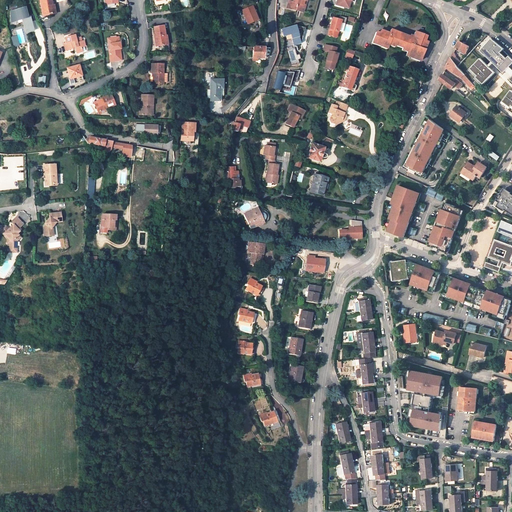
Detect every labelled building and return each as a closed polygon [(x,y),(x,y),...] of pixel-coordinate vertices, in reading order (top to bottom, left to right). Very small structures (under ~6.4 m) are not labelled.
[(40,0),(43,16),(52,15),(50,7),(52,6),(50,0),(40,0)] [(306,1),(306,0),(292,0),(292,1),(289,0),(287,8),(301,12),(304,0),(306,1)] [(25,6),(10,10),(10,22),(17,20),(16,17),(22,16),(23,18),(22,19),(25,33),(32,31),(29,17),(28,17),(27,15),(25,6)] [(248,23),(257,19),(252,6),(242,10),(248,23)] [(346,18),(339,16),(338,19),(332,17),(327,35),(337,38),(341,22),(345,23),(346,18)] [(166,45),(165,40),(167,40),(166,32),(164,32),(163,26),(154,27),(155,34),(156,34),(157,36),(155,37),(156,46),(166,45)] [(291,35),(294,46),(301,44),(306,28),(297,26),(282,29),(283,37),(291,35)] [(403,35),(390,30),(388,33),(381,31),(380,34),(378,33),(374,32),(370,42),(379,46),(379,44),(386,47),(387,44),(388,42),(394,45),(399,46),(402,48),(408,50),(407,52),(406,54),(414,57),(413,59),(419,61),(424,50),(422,49),(425,41),(424,41),(426,36),(415,32),(413,36),(412,38),(408,37),(403,35)] [(73,48),(75,47),(77,53),(83,51),(81,47),(85,46),(84,41),(82,42),(80,38),(76,39),(75,35),(65,38),(66,43),(64,44),(66,51),(73,48)] [(119,49),(117,49),(116,37),(107,39),(110,61),(121,59),(119,49)] [(480,51),(503,73),(511,62),(511,60),(507,56),(501,50),(502,49),(491,39),(480,51)] [(466,53),(469,46),(460,41),(456,48),(466,53)] [(336,48),(324,45),(323,50),(328,51),(326,60),(327,60),(325,67),(333,69),(337,53),(335,53),(336,48)] [(258,47),(253,47),(252,58),(257,58),(262,58),(268,57),(270,51),(269,48),(267,47),(263,47),(258,47)] [(293,64),(299,62),(295,49),(289,51),(293,64)] [(344,55),(351,58),(353,51),(347,49),(344,55)] [(462,62),(456,57),(453,60),(458,66),(462,62)] [(457,74),(461,77),(464,74),(458,66),(453,60),(451,58),(448,63),(446,68),(457,74)] [(480,58),(471,69),(478,76),(477,77),(483,84),(494,73),(480,58)] [(511,62),(503,73),(509,80),(511,76),(511,62)] [(163,64),(151,64),(151,73),(153,73),(153,76),(153,83),(163,83),(163,64)] [(67,68),(70,79),(82,75),(80,72),(78,65),(67,68)] [(357,70),(344,66),(343,70),(346,72),(346,73),(344,78),(343,80),(342,79),(339,86),(352,91),(354,90),(355,86),(355,85),(352,84),(355,75),(357,70)] [(278,71),(273,87),(280,89),(279,91),(285,93),(285,90),(291,91),(292,85),(291,85),(292,81),(297,82),(300,70),(291,69),(290,72),(285,71),(284,72),(278,71)] [(456,78),(453,82),(442,74),(441,77),(439,79),(451,88),(455,84),(459,88),(463,84),(458,79),(456,78)] [(464,74),(461,77),(461,78),(463,80),(469,85),(472,83),(470,81),(465,75),(464,74)] [(83,80),(82,78),(82,75),(70,79),(72,84),(83,80)] [(211,101),(219,101),(219,95),(219,89),(222,89),(222,79),(211,79),(211,101)] [(511,91),(503,102),(511,107),(511,106),(511,105),(511,91)] [(110,94),(101,98),(102,99),(103,100),(100,102),(99,100),(94,103),(98,112),(107,108),(115,105),(110,94)] [(141,107),(139,107),(139,114),(152,115),(153,96),(141,95),(141,105),(141,107)] [(331,113),(331,115),(329,118),(331,121),(336,123),(339,122),(340,119),(344,120),(346,115),(344,114),(348,104),(337,100),(335,105),(331,103),(328,111),(331,113)] [(302,110),(290,104),(287,110),(290,112),(284,123),(292,127),(298,116),(299,117),(302,110)] [(451,115),(459,122),(467,111),(458,105),(451,115)] [(233,121),(230,130),(240,132),(241,131),(242,128),(242,126),(247,127),(249,121),(245,120),(240,118),(236,117),(234,122),(233,121)] [(415,149),(413,148),(404,165),(408,167),(407,169),(417,175),(418,172),(421,174),(433,151),(432,150),(436,144),(437,145),(442,135),(441,134),(444,129),(430,119),(425,131),(424,133),(422,132),(416,142),(419,143),(417,146),(415,149)] [(193,141),(194,123),(182,122),(181,140),(193,141)] [(157,135),(157,125),(144,124),(143,133),(152,133),(152,135),(157,135)] [(310,130),(306,137),(310,139),(311,137),(313,138),(315,132),(310,130)] [(122,152),(130,153),(131,145),(106,140),(90,137),(88,143),(104,146),(103,148),(104,150),(108,151),(111,149),(111,147),(123,149),(122,152)] [(265,154),(265,158),(269,159),(275,160),(275,156),(274,156),(276,143),(268,141),(268,145),(264,144),(263,154),(265,154)] [(325,154),(327,149),(312,144),(307,157),(318,162),(320,156),(324,157),(326,157),(326,156),(325,154)] [(489,154),(497,159),(499,156),(491,150),(489,154)] [(473,166),(474,166),(468,162),(462,172),(474,180),(476,175),(477,176),(478,175),(481,177),(487,167),(479,162),(476,167),(475,168),(473,166)] [(275,164),(268,163),(265,182),(278,184),(279,175),(277,175),(279,164),(275,164)] [(54,165),(42,165),(42,175),(44,175),(45,179),(43,179),(43,186),(50,186),(53,184),(55,184),(54,175),(54,165)] [(229,175),(229,178),(238,177),(238,172),(236,172),(236,166),(230,166),(231,175),(229,175)] [(310,191),(322,194),(324,187),(325,183),(326,183),(327,178),(314,175),(310,191)] [(238,180),(238,177),(230,178),(231,187),(235,187),(236,186),(241,186),(241,180),(238,180)] [(398,185),(392,198),(395,199),(394,202),(389,217),(392,219),(389,228),(394,230),(393,233),(403,236),(412,211),(411,211),(413,206),(414,206),(419,193),(398,185)] [(427,186),(424,192),(434,197),(437,191),(427,186)] [(511,195),(504,190),(500,196),(501,197),(498,201),(497,200),(496,202),(494,206),(503,212),(504,211),(511,215),(511,195)] [(438,191),(435,197),(441,200),(444,194),(438,191)] [(419,202),(416,209),(423,211),(425,205),(419,202)] [(456,206),(445,202),(436,227),(437,228),(436,231),(435,230),(429,246),(448,253),(454,237),(453,237),(454,235),(454,234),(455,234),(464,210),(456,207),(456,206)] [(241,214),(247,227),(260,221),(261,224),(262,223),(263,222),(264,221),(265,219),(265,217),(264,215),(263,214),(262,212),(260,211),(258,207),(241,214)] [(44,224),(42,227),(43,237),(51,236),(50,227),(53,225),(55,222),(61,222),(61,212),(49,213),(49,217),(46,220),(48,222),(44,224)] [(105,215),(101,214),(101,229),(107,230),(112,230),(113,224),(115,224),(115,217),(105,217),(105,215)] [(436,218),(430,215),(427,222),(434,225),(436,218)] [(4,235),(7,239),(7,240),(7,242),(9,245),(9,248),(16,249),(17,242),(20,238),(17,233),(19,231),(17,229),(23,224),(17,218),(11,223),(13,225),(11,227),(12,230),(10,231),(6,226),(0,225),(0,234),(2,235),(4,235)] [(340,230),(340,241),(350,241),(350,238),(358,238),(358,228),(361,227),(361,221),(351,220),(351,227),(349,227),(349,230),(340,230)] [(511,224),(502,220),(497,232),(511,237),(511,224)] [(248,230),(261,224),(260,221),(247,227),(248,230)] [(416,229),(410,227),(407,233),(414,236),(416,229)] [(511,246),(495,239),(488,257),(499,261),(497,266),(486,262),(484,266),(499,272),(502,263),(511,266),(511,263),(511,246)] [(264,243),(249,242),(247,252),(251,252),(250,264),(259,265),(261,266),(262,254),(264,243)] [(322,272),(324,259),(314,258),(312,271),(322,272)] [(409,260),(394,261),(394,269),(396,269),(396,279),(410,278),(410,276),(412,276),(414,277),(412,283),(434,292),(442,272),(433,269),(428,267),(427,269),(424,268),(425,266),(412,261),(409,262),(409,260)] [(458,278),(449,275),(442,292),(458,298),(459,295),(462,296),(460,300),(473,305),(488,310),(490,306),(492,307),(491,311),(500,314),(500,311),(508,314),(511,301),(511,297),(504,295),(497,292),(496,296),(493,295),(494,293),(467,283),(466,285),(463,284),(465,280),(458,278)] [(256,295),(261,287),(255,283),(255,282),(250,279),(247,284),(248,285),(246,289),(256,295)] [(306,301),(316,303),(319,287),(309,285),(306,301)] [(370,310),(369,310),(367,300),(358,302),(359,312),(360,321),(370,320),(369,314),(371,314),(370,310)] [(239,320),(251,323),(253,313),(246,312),(246,311),(240,309),(239,315),(240,315),(239,320)] [(298,327),(308,329),(311,313),(301,311),(298,327)] [(446,318),(425,313),(423,320),(444,325),(446,318)] [(461,322),(450,319),(448,326),(459,328),(461,322)] [(499,321),(496,327),(502,329),(505,323),(499,321)] [(467,323),(466,330),(476,333),(478,326),(467,323)] [(404,325),(405,334),(407,333),(408,342),(417,341),(415,324),(404,325)] [(493,329),(483,327),(481,334),(491,336),(493,329)] [(445,330),(445,332),(438,331),(437,334),(435,334),(434,341),(438,342),(438,344),(442,345),(443,343),(444,340),(447,341),(454,343),(454,342),(456,335),(456,333),(445,330)] [(363,357),(373,356),(373,352),(372,347),(374,347),(373,343),(372,343),(371,333),(360,334),(361,336),(361,340),(357,341),(357,345),(358,348),(362,348),(362,350),(363,357)] [(288,353),(298,355),(301,339),(291,338),(288,353)] [(238,352),(250,354),(251,344),(245,343),(245,342),(238,341),(238,347),(239,347),(238,352)] [(470,351),(474,352),(474,355),(476,355),(478,356),(484,357),(486,346),(472,343),(470,351)] [(359,359),(360,372),(360,373),(355,374),(356,376),(356,377),(360,377),(361,385),(371,384),(371,378),(372,378),(372,374),(370,374),(369,364),(368,358),(359,359)] [(288,381),(298,383),(301,366),(291,364),(288,381)] [(434,375),(411,370),(409,377),(409,379),(411,379),(410,385),(409,389),(416,391),(415,394),(413,405),(413,409),(430,412),(430,408),(433,394),(443,396),(445,386),(444,386),(442,385),(443,380),(443,377),(433,375),(434,375)] [(247,386),(259,384),(257,374),(250,375),(250,374),(244,375),(245,381),(246,381),(247,386)] [(459,410),(476,411),(477,388),(461,387),(459,410)] [(373,406),(373,402),(371,403),(370,392),(360,393),(360,396),(357,397),(358,404),(358,408),(362,408),(362,413),(372,412),(372,407),(373,406)] [(443,396),(433,394),(430,408),(432,408),(434,397),(442,398),(443,396)] [(430,412),(413,409),(412,413),(414,414),(412,422),(412,425),(428,428),(429,426),(441,429),(442,414),(430,412)] [(265,425),(276,421),(273,412),(266,415),(266,413),(260,416),(262,421),(263,421),(265,425)] [(493,424),(480,421),(479,423),(476,422),(473,437),(494,440),(497,426),(493,425),(493,424)] [(348,432),(347,432),(344,422),(334,424),(337,435),(332,436),(333,440),(338,439),(339,444),(349,442),(347,436),(349,436),(348,432)] [(371,447),(381,447),(381,442),(380,442),(380,437),(381,437),(381,433),(379,433),(378,423),(368,424),(369,431),(364,431),(365,434),(365,439),(370,439),(371,447)] [(351,458),(350,459),(349,453),(344,454),(343,452),(339,453),(341,465),(343,475),(345,475),(353,473),(351,463),(352,462),(351,458)] [(372,465),(374,465),(375,475),(376,480),(386,479),(385,475),(390,475),(389,463),(384,463),(383,454),(373,455),(374,461),(372,461),(372,465)] [(432,478),(431,467),(433,467),(432,463),(431,463),(430,458),(426,458),(425,458),(425,455),(420,455),(421,468),(422,478),(432,478)] [(447,481),(457,480),(456,464),(446,465),(447,481)] [(496,491),(497,481),(498,481),(498,477),(497,476),(497,471),(492,471),(492,468),(487,468),(487,476),(482,476),(482,480),(487,480),(487,491),(496,491)] [(353,473),(345,475),(346,481),(347,481),(354,480),(355,480),(354,473),(353,473)] [(355,504),(355,494),(356,494),(356,490),(355,490),(354,485),(354,480),(347,481),(347,485),(344,485),(344,490),(341,490),(342,495),(342,499),(345,499),(345,505),(355,504)] [(378,494),(380,494),(380,505),(390,504),(390,498),(394,498),(394,494),(394,489),(390,490),(389,490),(389,485),(379,485),(379,490),(378,491),(376,491),(376,494),(378,494)] [(420,491),(420,492),(416,492),(417,500),(417,504),(421,504),(422,510),(432,510),(431,499),(433,499),(432,495),(431,495),(430,490),(420,491)] [(462,511),(462,504),(462,495),(452,495),(452,501),(451,501),(451,505),(452,505),(452,511),(462,511)]
